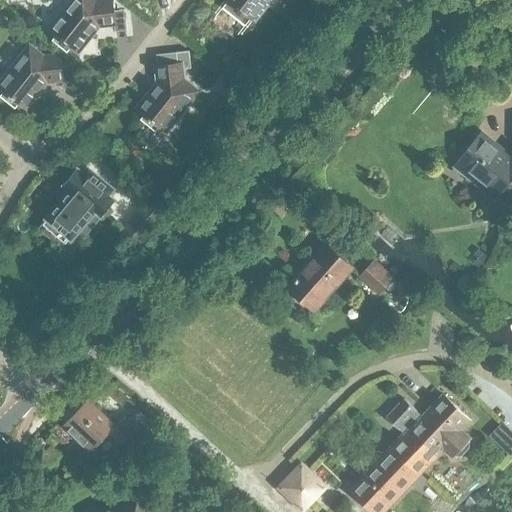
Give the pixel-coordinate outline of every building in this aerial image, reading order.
[(99,25),(115,23),(112,0),(105,0),(98,1),(97,2),(94,0),(67,0),(69,2),(61,12),(63,13),(49,29),(61,39),(59,40),(64,44),(66,42),(77,52),(91,34),(90,33),(97,24),(99,25)] [(236,18),(245,25),(251,18),(253,20),(266,3),(268,4),(271,0),(227,0),(222,7),(231,14),(236,18)] [(47,81),(63,79),(60,55),(46,57),(45,58),(28,44),(9,68),(11,69),(0,82),(0,87),(9,95),(7,96),(12,100),(14,98),(25,108),(39,90),(38,89),(45,80),(47,81)] [(181,69),(191,67),(189,50),(176,52),(177,63),(157,65),(159,82),(137,108),(149,118),(147,119),(152,123),(154,121),(165,131),(178,114),(180,115),(199,92),(181,78),(182,77),(181,69)] [(511,158),(480,133),(458,162),(475,178),(477,174),(499,192),(506,183),(511,188),(511,158)] [(54,210),(49,216),(72,235),(76,230),(81,234),(93,220),(88,216),(113,188),(90,168),(89,169),(86,166),(62,193),(61,192),(49,206),(54,210)] [(151,204),(127,232),(144,246),(168,218),(151,204)] [(289,286),(314,309),(351,267),(326,244),(289,286)] [(361,276),(379,292),(392,277),(375,261),(361,276)] [(471,439),(472,438),(461,427),(469,419),(442,393),(420,415),(416,412),(416,411),(403,399),(388,415),(399,429),(401,427),(405,431),(391,445),(419,471),(441,448),(452,459),(453,457),(454,456),(458,456),(461,456),(465,451),(469,447),(469,444),(469,440),(470,440),(471,439)] [(120,442),(126,436),(88,400),(87,401),(83,400),(75,408),(76,413),(64,426),(89,449),(107,430),(120,442)] [(511,456),(511,430),(502,421),(489,435),(511,457),(511,456)] [(428,481),(419,471),(391,445),(349,489),(373,511),(379,511),(410,480),(415,485),(422,487),(428,481)] [(42,449),(29,463),(41,474),(54,460),(42,449)] [(281,489),(300,507),(304,507),(322,488),(322,484),(304,466),(299,466),(281,485),(281,489)] [(140,511),(133,494),(100,511),(93,511),(92,511),(89,511),(140,511)]
